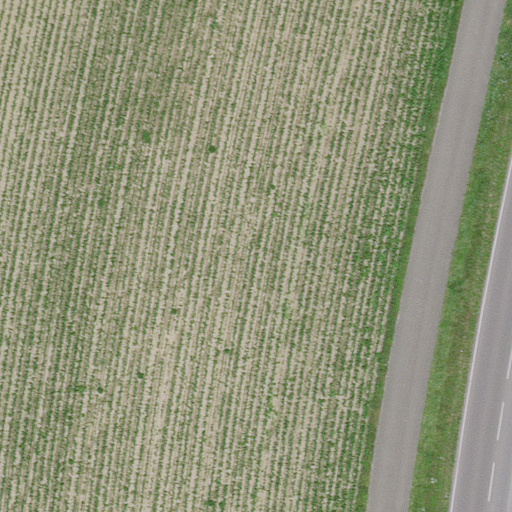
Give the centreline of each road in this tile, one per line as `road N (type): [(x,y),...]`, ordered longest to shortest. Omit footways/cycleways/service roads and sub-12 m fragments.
road 1 (track): [(490,0),(400,429),(391,511)]
road 2 (secondary): [(511,376),(488,511)]
